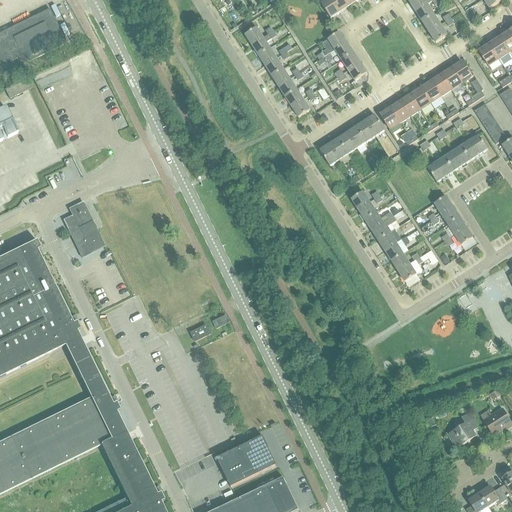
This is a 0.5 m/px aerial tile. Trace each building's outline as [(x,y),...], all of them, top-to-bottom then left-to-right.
[(339,13),(330,0),(329,0),(321,5),(331,19),(339,13)] [(342,0),(330,0),(339,13),(348,8),(342,0)] [(427,6),(432,2),(435,0),(426,0),(424,1),(423,0),(413,0),(409,3),(416,13),(427,6)] [(504,0),(483,0),(489,10),(504,0)] [(416,13),(423,23),(434,16),(427,6),(416,13)] [(0,33),(0,75),(24,64),(66,44),(64,39),(49,9),(0,33)] [(423,23),(429,34),(441,26),(434,16),(423,23)] [(441,26),(429,34),(436,44),(447,36),(441,26)] [(245,36),(251,46),(263,39),(256,29),(245,36)] [(251,46),(258,57),(270,49),(266,44),(276,37),(274,33),(268,36),(263,40),(263,39),(251,46)] [(325,57),(325,58),(346,44),(339,33),(323,44),(327,50),(317,57),(319,61),(325,57)] [(510,33),(500,40),(509,54),(511,52),(511,36),(510,33)] [(500,40),(490,46),(499,60),(509,54),(500,40)] [(346,44),(335,52),(338,56),(341,62),(353,54),(346,44)] [(279,52),(282,57),(288,53),(293,50),(290,45),(279,52)] [(499,60),(490,46),(479,53),(489,67),(499,60)] [(258,57),(265,67),(277,60),(270,49),(258,57)] [(341,62),(348,72),(360,64),(353,54),(341,62)] [(265,67),(272,77),(283,70),(277,60),(265,67)] [(360,64),(348,72),(355,83),(367,75),(360,64)] [(463,64),(452,70),(461,85),(472,78),(463,64)] [(272,77),(278,88),(290,80),(283,70),(272,77)] [(452,70),(442,77),(451,91),(461,85),(452,70)] [(300,73),(295,77),(298,81),(303,78),(300,73)] [(344,75),(339,78),(342,83),(347,80),(344,75)] [(442,77),(432,84),(441,98),(451,91),(442,77)] [(499,84),(503,89),(511,83),(511,80),(510,77),(499,84)] [(278,88),(285,98),(296,90),(290,80),(278,88)] [(432,84),(422,90),(431,104),(441,98),(432,84)] [(500,96),(511,115),(511,92),(510,89),(500,96)] [(285,98),(292,108),(303,101),(296,90),(285,98)] [(422,90),(412,97),(421,111),(431,104),(422,90)] [(472,101),(474,104),(485,98),(481,92),(471,99),(472,101)] [(313,94),(308,98),(311,103),(316,99),(313,94)] [(412,97),(401,103),(411,118),(421,111),(412,97)] [(303,101),(292,108),(299,119),(310,111),(303,101)] [(401,103),(391,110),(401,124),(411,118),(401,103)] [(507,139),(485,106),(474,112),(496,146),(507,139)] [(0,141),(2,141),(0,135),(0,129),(2,128),(7,139),(19,133),(6,108),(0,111),(0,141)] [(401,124),(391,110),(381,117),(390,131),(401,124)] [(375,116),(365,123),(375,138),(385,132),(375,116)] [(453,125),(456,130),(464,125),(461,120),(453,125)] [(365,123),(356,128),(366,144),(375,138),(365,123)] [(356,128),(347,134),(357,150),(366,144),(356,128)] [(436,136),(440,141),(447,136),(444,131),(436,136)] [(347,134),(338,140),(348,156),(357,150),(347,134)] [(479,137),(470,142),(479,156),(488,151),(479,137)] [(338,140),(329,146),(339,161),(348,156),(338,140)] [(511,140),(502,147),(509,157),(511,155),(511,140)] [(419,147),(423,152),(431,147),(427,142),(419,147)] [(470,142),(462,148),(471,162),(479,156),(470,142)] [(339,161),(329,146),(320,152),(330,167),(339,161)] [(462,148),(453,153),(462,167),(471,162),(462,148)] [(453,153),(445,159),(454,173),(462,167),(453,153)] [(445,159),(436,164),(445,178),(454,173),(445,159)] [(436,164),(428,170),(437,184),(445,178),(436,164)] [(351,200),(358,211),(369,203),(363,193),(351,200)] [(434,206),(441,216),(453,208),(446,198),(434,206)] [(358,211),(364,221),(376,214),(369,203),(358,211)] [(64,222),(82,259),(105,248),(84,205),(72,211),(75,216),(64,222)] [(441,216),(448,226),(459,218),(453,208),(441,216)] [(364,221),(371,231),(393,217),(391,213),(380,220),(376,214),(364,221)] [(371,231),(378,242),(389,234),(386,229),(401,219),(398,215),(394,218),(393,217),(371,231)] [(448,226),(454,236),(466,228),(459,218),(448,226)] [(466,228),(454,236),(465,252),(477,245),(466,228)] [(378,242),(384,252),(396,245),(396,244),(406,238),(403,233),(398,237),(394,231),(389,234),(378,242)] [(0,260),(0,511),(164,511),(160,503),(165,501),(161,493),(157,495),(116,412),(119,411),(116,403),(112,405),(76,332),(80,330),(76,322),(72,324),(36,251),(40,249),(37,242),(23,249),(20,244),(12,248),(13,249),(15,253),(0,260)] [(384,252),(391,262),(403,255),(396,245),(384,252)] [(420,259),(414,262),(417,267),(429,259),(433,266),(439,263),(431,251),(420,259)] [(391,262),(398,273),(410,265),(403,255),(391,262)] [(410,265),(398,273),(405,283),(409,289),(420,282),(416,276),(410,265)] [(229,324),(226,317),(214,324),(217,330),(229,324)] [(191,335),(195,343),(210,335),(206,327),(191,335)] [(492,395),(495,400),(500,397),(497,392),(492,395)] [(480,417),(484,422),(493,436),(506,428),(507,430),(511,427),(511,424),(503,410),(492,417),(489,412),(480,417)] [(474,432),(479,429),(469,414),(462,419),(465,425),(448,436),(457,450),(477,437),(474,432)] [(217,460),(231,489),(276,467),(277,467),(262,437),(261,438),(262,438),(217,460)] [(506,485),(500,489),(507,501),(511,508),(511,499),(511,498),(511,497),(511,473),(502,480),(506,485)] [(294,511),(298,511),(286,487),(287,487),(283,479),(214,511),(294,511)] [(490,488),(479,495),(488,508),(496,503),(498,507),(507,501),(500,489),(494,493),(490,488)] [(482,511),(488,508),(479,495),(469,502),(472,507),(466,511),(482,511)]
